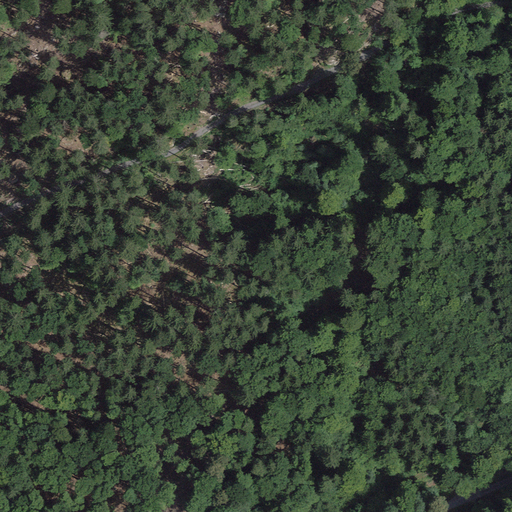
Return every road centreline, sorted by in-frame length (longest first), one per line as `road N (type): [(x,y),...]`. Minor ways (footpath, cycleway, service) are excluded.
road 1 (track): [(0,212),(176,149),(212,123),(450,12),(506,0)]
road 2 (track): [(335,511),(511,443)]
